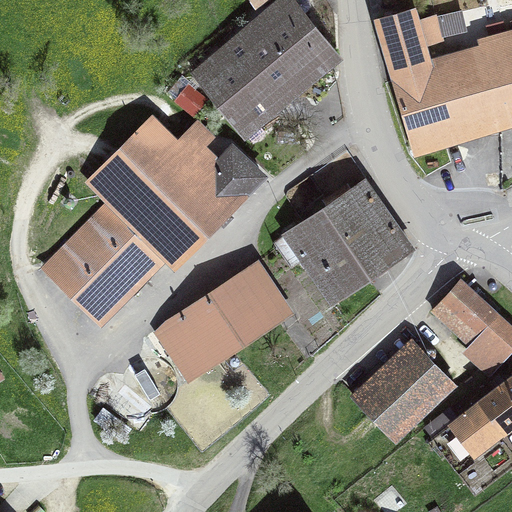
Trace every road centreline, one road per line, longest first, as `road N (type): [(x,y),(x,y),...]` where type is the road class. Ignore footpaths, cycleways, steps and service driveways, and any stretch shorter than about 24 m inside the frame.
road 1 (tertiary): [(472,243),(319,375),(181,511)]
road 2 (residential): [(472,243),(425,218),(397,180),(370,117),(352,0)]
